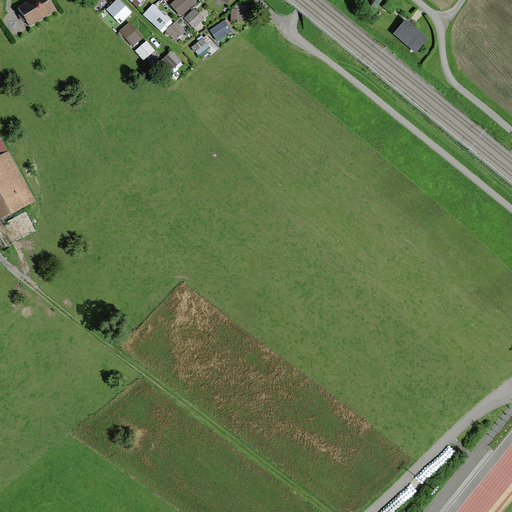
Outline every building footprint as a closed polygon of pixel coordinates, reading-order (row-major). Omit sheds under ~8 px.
[(33,0),(18,9),(30,29),(56,13),(48,0),(33,0)] [(121,21),(133,9),(124,0),(112,0),(106,6),(121,21)] [(182,14),(197,0),(172,0),(171,1),(182,14)] [(144,11),(162,31),(173,20),(155,1),(144,11)] [(233,18),(247,16),(245,2),(231,5),(233,18)] [(196,4),(184,15),(195,26),(206,15),(196,4)] [(218,38),(232,28),(225,17),(210,27),(218,38)] [(120,27),(132,44),(144,36),(131,19),(120,27)] [(176,39),(186,29),(176,19),(166,29),(176,39)] [(427,42),(406,23),(395,35),(416,54),(427,42)] [(144,58),(156,48),(147,38),(136,48),(144,58)] [(165,55),(174,65),(181,58),(172,49),(165,55)] [(0,222),(34,205),(7,153),(0,157),(0,222)] [(33,229),(27,212),(10,219),(16,236),(33,229)]
